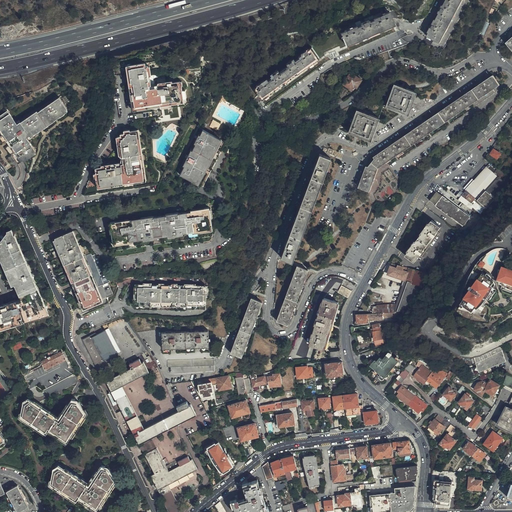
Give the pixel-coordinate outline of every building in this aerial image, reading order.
[(445,0),(442,6),(441,8),(440,7),(438,9),(440,10),(433,23),(432,25),(431,24),(430,27),(431,27),(427,36),(428,37),(439,42),(461,0),(445,0)] [(327,39),(312,46),(324,62),(355,49),(397,31),(392,19),(389,12),(387,8),(325,35),(327,39)] [(262,107),(324,62),(312,46),(307,49),(307,48),(300,53),(300,54),(297,56),(298,57),(294,60),(292,58),(285,63),(287,65),(278,71),(277,70),(269,75),(271,77),(267,80),(266,79),(263,81),(262,80),(255,85),(256,86),(253,88),(261,100),(258,102),(262,107)] [(142,63),(114,68),(115,75),(130,72),(133,91),(119,93),(119,89),(115,90),(114,101),(117,101),(120,114),(136,112),(137,114),(160,110),(162,121),(167,120),(167,118),(178,116),(177,112),(180,111),(180,107),(181,107),(180,100),(183,99),(181,81),(150,86),(147,66),(142,66),(142,63)] [(356,88),(361,80),(350,73),(342,84),(351,89),(353,86),(356,88)] [(379,167),(475,101),(499,85),(493,76),(373,156),(374,159),(368,166),(366,166),(359,187),(370,190),(379,167)] [(407,113),(413,95),(415,91),(393,83),(384,105),(407,113)] [(39,130),(58,117),(66,112),(58,99),(38,114),(37,112),(20,124),(21,126),(17,128),(7,113),(0,117),(0,129),(15,151),(24,163),(35,155),(36,154),(24,137),(28,135),(29,137),(39,130)] [(370,140),(378,118),(356,110),(347,132),(370,140)] [(181,119),(180,111),(177,112),(178,116),(167,118),(167,120),(167,121),(181,119)] [(214,133),(218,127),(210,123),(207,129),(214,133)] [(0,146),(7,157),(15,151),(0,129),(0,146)] [(94,168),(83,195),(84,195),(157,184),(156,176),(142,178),(135,133),(130,134),(130,130),(124,131),(124,133),(121,134),(121,136),(118,136),(122,164),(94,168)] [(202,188),(218,156),(224,145),(218,142),(201,133),(178,178),(194,186),(195,185),(202,188)] [(497,158),(500,154),(494,149),(491,154),(497,158)] [(319,154),(316,162),(312,172),(314,172),(289,240),(288,239),(284,248),(281,257),(292,261),(309,215),(330,158),(319,154)] [(480,203),(493,188),(490,185),(497,176),(486,166),(465,190),(480,203)] [(429,200),(462,226),(469,217),(436,191),(429,200)] [(214,235),(215,226),(213,214),(212,214),(211,210),(114,224),(113,224),(113,228),(112,229),(114,242),(115,250),(146,245),(152,244),(214,235)] [(422,252),(433,238),(436,235),(435,234),(441,227),(432,221),(429,224),(428,223),(420,234),(421,235),(416,241),(415,240),(407,251),(408,252),(406,255),(415,262),(420,255),(423,253),(422,252)] [(46,310),(12,230),(8,231),(9,233),(0,243),(0,248),(6,262),(7,262),(10,269),(9,270),(9,271),(15,285),(17,285),(19,289),(21,288),(24,296),(22,297),(23,299),(0,306),(0,324),(4,323),(5,324),(15,321),(14,320),(29,315),(30,316),(33,315),(39,313),(39,312),(46,310)] [(101,300),(95,286),(88,268),(72,231),(55,238),(87,311),(103,304),(101,300)] [(425,273),(391,263),(387,274),(403,280),(405,280),(420,286),(425,273)] [(95,286),(101,284),(94,266),(88,268),(95,286)] [(287,324),(308,270),(297,266),(276,321),(287,324)] [(511,270),(502,267),(501,270),(498,276),(497,280),(498,281),(503,282),(502,284),(506,285),(509,286),(509,288),(511,288),(511,270)] [(485,275),(482,273),(474,284),(477,286),(471,295),(468,293),(460,304),(463,306),(468,310),(472,312),(475,307),(477,308),(479,305),(481,302),(482,303),(488,294),(487,293),(489,291),(491,287),(490,286),(493,282),(494,281),(490,279),(485,275)] [(109,280),(101,284),(95,286),(101,300),(107,297),(115,294),(109,281),(109,280)] [(412,307),(420,286),(405,280),(403,286),(397,303),(395,312),(411,311),(412,307)] [(205,283),(135,284),(135,303),(147,303),(147,310),(187,311),(187,309),(205,309),(205,283)] [(474,284),(472,287),(471,286),(469,287),(469,288),(469,289),(470,290),(468,293),(471,295),(477,286),(474,284)] [(347,298),(351,291),(341,286),(338,293),(347,298)] [(481,302),(479,305),(482,307),(492,293),(489,291),(487,293),(488,294),(482,303),(481,302)] [(241,356),(262,302),(251,298),(230,352),(241,356)] [(328,338),(338,302),(324,299),(310,345),(324,349),(328,338)] [(377,313),(382,313),(383,313),(391,312),(395,312),(397,303),(376,305),(376,306),(377,313)] [(368,322),(368,320),(368,313),(357,314),(356,315),(355,318),(354,323),(368,322)] [(372,329),(370,329),(371,332),(373,332),(373,340),(374,340),(382,339),(381,326),(380,327),(372,329)] [(95,365),(120,351),(108,329),(96,335),(95,333),(82,340),(95,365)] [(208,349),(208,332),(162,334),(162,350),(208,349)] [(501,351),(499,347),(480,356),(474,357),(476,363),(501,351)] [(45,368),(66,358),(62,351),(60,352),(59,350),(57,351),(57,353),(46,359),(45,358),(43,359),(43,360),(42,361),(45,368)] [(501,351),(476,363),(475,363),(479,371),(506,361),(501,351)] [(384,377),(398,361),(391,355),(389,357),(386,354),(382,358),(379,356),(376,360),(374,359),(369,365),(384,377)] [(179,405),(176,406),(178,410),(144,428),(122,386),(149,371),(143,361),(141,362),(139,358),(129,364),(131,368),(106,381),(138,444),(142,442),(143,442),(151,437),(178,424),(196,415),(190,404),(189,405),(186,401),(179,405)] [(213,364),(213,358),(167,360),(167,367),(213,364)] [(342,361),(326,363),(328,376),(343,374),(342,368),(342,361)] [(409,363),(404,369),(409,373),(413,367),(409,363)] [(301,366),(296,367),(298,378),(313,376),(312,369),(308,370),(308,366),(301,366)] [(415,378),(423,384),(426,380),(431,373),(427,369),(425,371),(424,370),(425,368),(422,366),(420,368),(420,369),(415,374),(417,375),(415,378)] [(447,374),(436,367),(435,368),(445,376),(447,374)] [(431,373),(426,380),(435,387),(436,384),(438,386),(445,376),(435,368),(431,373)] [(247,393),(252,391),(248,377),(244,378),(242,372),(239,372),(234,373),(239,395),(247,393)] [(258,374),(250,373),(253,386),(264,383),(269,382),(269,387),(280,385),(279,373),(273,374),(273,376),(264,376),(263,373),(258,374)] [(511,391),(511,396),(509,403),(511,404),(511,376),(507,374),(503,384),(505,385),(504,387),(511,391)] [(229,375),(210,379),(212,385),(217,383),(219,390),(231,387),(229,375)] [(210,379),(197,381),(198,385),(200,393),(202,393),(203,399),(211,397),(211,394),(210,391),(213,391),(212,385),(210,379)] [(493,396),(499,386),(491,380),(488,384),(484,382),(484,383),(482,382),(478,383),(474,390),(478,392),(478,393),(482,395),(485,391),(493,396)] [(169,383),(166,384),(175,404),(177,404),(169,383)] [(397,396),(407,405),(408,404),(414,396),(407,390),(402,386),(397,391),(399,393),(397,396)] [(410,387),(407,390),(414,396),(415,396),(417,393),(410,387)] [(451,400),(457,393),(453,390),(453,391),(449,388),(443,395),(451,400)] [(364,412),(362,405),(359,405),(359,404),(357,394),(344,395),(345,408),(346,416),(364,414),(364,412)] [(345,408),(344,395),(333,397),(335,409),(345,408)] [(466,409),(473,401),(469,398),(470,398),(465,395),(459,402),(463,406),(466,409)] [(414,396),(408,404),(419,413),(421,410),(423,411),(427,406),(415,396),(414,396)] [(66,442),(86,412),(79,401),(76,400),(75,399),(74,398),(72,398),(59,417),(28,397),(25,399),(24,401),(23,403),(20,416),(45,433),(48,430),(52,433),(66,442)] [(306,399),(301,399),(302,410),(307,409),(308,416),(315,414),(313,397),(308,397),(309,399),(306,399)] [(330,408),(329,397),(319,399),(320,409),(330,408)] [(263,405),(259,406),(261,412),(276,409),(283,408),(284,409),(297,406),(296,398),(292,399),(263,405)] [(247,404),(246,399),(228,405),(232,417),(234,416),(249,411),(247,404)] [(511,409),(507,407),(504,413),(503,413),(497,423),(507,428),(511,431),(511,409)] [(378,422),(376,411),(364,412),(364,414),(365,423),(378,422)] [(292,412),(276,414),(278,426),(294,424),(292,412)] [(443,420),(438,415),(435,419),(441,423),(443,420)] [(473,428),(481,418),(477,415),(469,425),(473,428)] [(435,419),(428,426),(438,434),(444,426),(441,423),(435,419)] [(258,436),(254,423),(237,427),(240,440),(258,436)] [(448,428),(446,430),(449,432),(440,443),(444,447),(445,446),(449,448),(449,449),(456,440),(452,436),(455,432),(453,431),(455,428),(451,424),(448,428)] [(501,438),(500,438),(496,434),(493,432),(484,443),(492,450),(501,438)] [(147,450),(148,452),(157,448),(151,437),(143,442),(144,444),(142,445),(145,451),(147,450)] [(206,447),(207,448),(209,451),(208,451),(210,454),(212,457),(211,457),(216,463),(218,466),(220,468),(222,471),(223,472),(230,468),(229,467),(233,464),(218,441),(215,443),(214,441),(206,447)] [(401,442),(393,443),(393,449),(399,448),(399,453),(400,453),(404,453),(410,452),(409,441),(401,442)] [(485,454),(469,442),(463,449),(472,456),(480,461),(485,454)] [(373,451),(369,452),(370,457),(371,467),(374,467),(373,462),(374,462),(373,458),(392,456),(391,443),(384,444),(373,446),(373,451)] [(369,457),(367,446),(357,447),(358,453),(358,459),(369,457)] [(175,511),(181,509),(168,484),(197,469),(192,459),(190,460),(188,456),(178,462),(180,465),(169,471),(157,448),(148,452),(144,454),(154,474),(150,476),(168,511),(175,511)] [(337,459),(351,457),(351,454),(350,448),(336,450),(337,459)] [(293,455),(280,459),(285,473),(287,481),(291,479),(290,472),(286,473),(285,471),(296,468),(293,455)] [(318,468),(317,456),(307,457),(302,457),(303,463),(309,488),(315,488),(315,484),(320,483),(318,468)] [(285,473),(280,459),(270,463),(270,464),(269,465),(271,471),(272,470),(274,476),(285,473)] [(269,465),(268,462),(262,467),(266,480),(273,478),(271,471),(269,465)] [(338,464),(332,465),(334,481),(342,480),(346,480),(345,469),(343,469),(343,464),(338,464)] [(96,509),(116,479),(109,468),(106,467),(105,465),(101,465),(88,485),(63,468),(58,465),(55,467),(55,469),(53,471),(51,483),(51,484),(76,500),(78,497),(96,509)] [(396,468),(399,483),(411,482),(411,478),(416,478),(417,466),(396,468)] [(456,497),(458,472),(441,470),(432,470),(430,484),(432,488),(435,489),(437,489),(436,495),(437,495),(450,497),(456,497)] [(481,490),(482,480),(474,480),(474,478),(469,477),(468,489),(481,490)] [(248,482),(247,479),(241,483),(242,486),(246,500),(244,501),(243,498),(238,499),(237,498),(235,498),(236,499),(230,501),(232,508),(234,511),(246,511),(249,511),(248,509),(250,508),(251,511),(267,511),(266,505),(264,506),(263,502),(262,502),(260,497),(263,496),(263,495),(260,486),(259,486),(257,486),(256,480),(248,482)] [(278,490),(286,486),(283,479),(275,483),(278,490)] [(28,505),(23,495),(17,485),(9,490),(7,491),(18,511),(28,505)] [(364,491),(367,511),(399,511),(404,511),(404,510),(408,510),(410,509),(411,509),(412,508),(412,507),(415,486),(364,491)] [(355,492),(351,492),(351,493),(352,505),(353,506),(357,505),(357,508),(362,508),(360,491),(359,491),(358,489),(355,489),(355,492)] [(343,505),(352,505),(351,493),(346,493),(346,494),(338,495),(339,506),(341,506),(343,506),(343,505)] [(437,504),(438,505),(449,506),(450,500),(450,497),(437,495),(437,499),(437,503),(437,504)] [(497,498),(489,503),(491,506),(493,508),(501,503),(497,498)] [(334,509),(333,499),(324,500),(325,510),(334,509)] [(214,506),(218,511),(226,511),(220,501),(214,506)]
